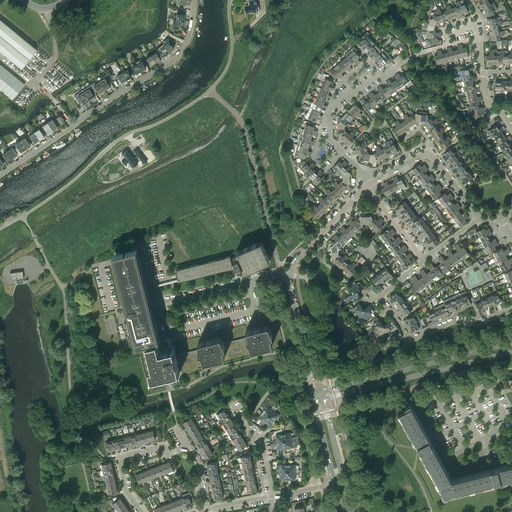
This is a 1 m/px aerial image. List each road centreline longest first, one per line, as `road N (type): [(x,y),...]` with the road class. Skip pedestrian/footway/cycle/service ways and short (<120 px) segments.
road 1 (residential): [(0,174),(173,57),(194,0)]
road 2 (unclassified): [(209,91),(125,134),(0,229)]
road 3 (residential): [(511,310),(408,341),(380,297),(423,260)]
road 4 (tertiary): [(511,343),(320,390)]
road 5 (tertiary): [(323,399),(511,352)]
road 6 (residential): [(369,183),(429,151),(478,219)]
road 7 (residential): [(140,511),(125,489),(121,457),(185,446)]
road 8 (residential): [(289,272),(369,183)]
